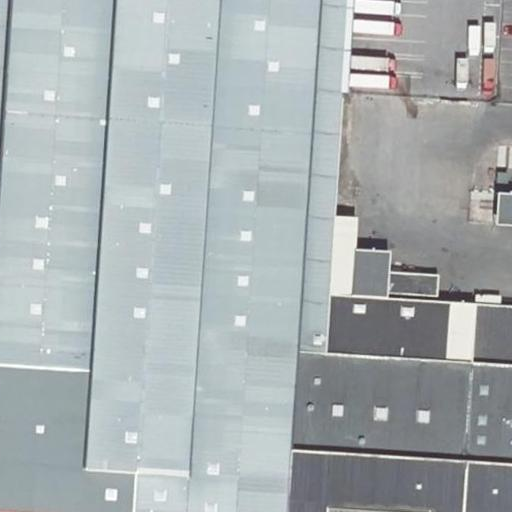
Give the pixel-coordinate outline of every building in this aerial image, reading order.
[(0,0),(0,133),(8,0),(0,0)] [(0,160),(306,182),(317,0),(8,0),(0,133),(0,160)] [(343,90),(348,0),(317,0),(306,182),(337,184),(343,90)] [(511,511),(511,308),(345,297),(299,293),(306,182),(0,160),(0,365),(64,370),(54,511),(511,511)] [(306,182),(299,293),(345,297),(347,271),(331,270),(337,184),(306,182)] [(511,194),(497,194),(495,223),(511,224),(511,194)] [(0,511),(14,511),(54,511),(64,370),(0,365),(0,511)]
